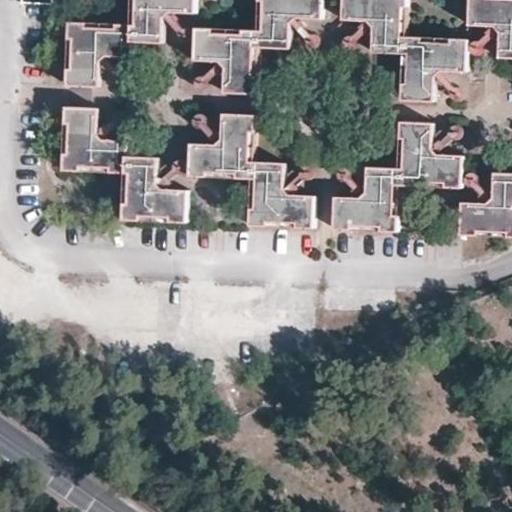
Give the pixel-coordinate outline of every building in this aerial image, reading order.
[(66,18),(61,78),(64,85),(91,87),(93,66),(99,60),(122,62),(123,50),(156,52),(159,19),(167,14),(189,16),(190,0),(125,0),(124,22),(66,18)] [(254,0),(251,34),(190,31),(187,64),(208,66),(216,74),(215,96),(249,98),(253,56),(283,57),(286,30),(298,20),(319,22),(320,0),(254,0)] [(408,0),(343,0),(342,24),(363,28),(374,39),(374,61),(405,64),(402,106),(439,108),(441,85),(449,78),(467,80),(468,48),(407,44),(408,0)] [(511,0),(473,0),(472,27),(499,29),(497,63),(511,64),(511,0)] [(89,111),(73,109),(60,107),(54,169),(101,175),(114,176),(113,204),(111,219),(119,220),(179,227),(180,194),(147,191),(149,155),(117,151),(118,138),(93,135),(87,129),(89,111)] [(206,150),(181,149),(181,179),(244,184),(241,228),(308,232),(311,199),(284,197),(273,184),(276,154),(246,152),(247,117),(216,116),(213,143),(206,150)] [(358,201),(334,199),(331,233),(397,238),(398,192),(462,195),(463,164),(445,163),(436,153),(438,129),(403,127),(401,160),(370,159),(368,187),(358,201)] [(490,207),(464,205),(461,240),(511,243),(511,173),(493,173),(490,207)]
